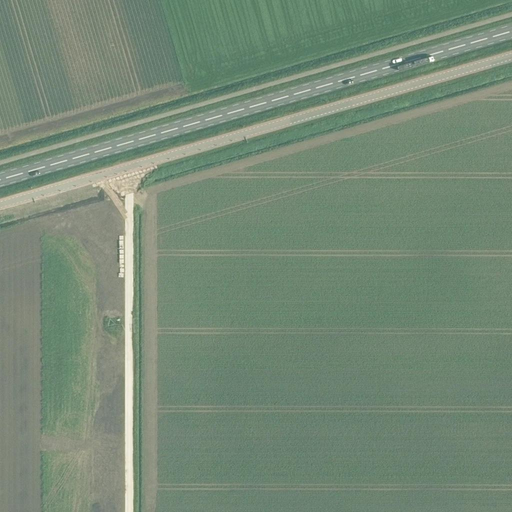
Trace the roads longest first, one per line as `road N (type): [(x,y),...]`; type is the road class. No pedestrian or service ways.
road 1 (primary): [(511,31),(0,181)]
road 2 (unclassified): [(0,205),(511,56)]
